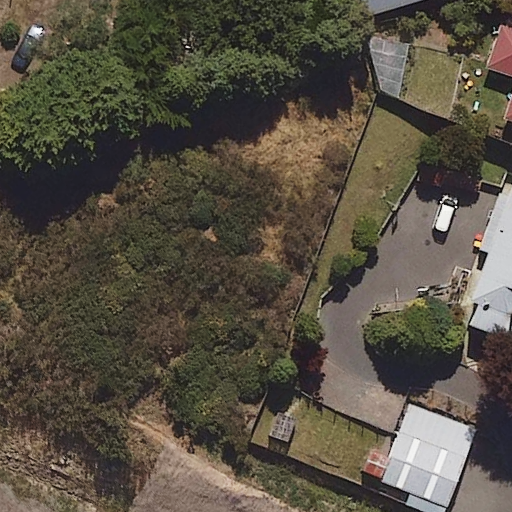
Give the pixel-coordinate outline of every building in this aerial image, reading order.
[(363,0),(368,17),(434,0),(363,0)] [(511,14),(505,12),(484,74),(511,83),(511,98),(501,130),(511,133),(511,14)] [(410,47),(377,40),(368,93),(400,99),(410,47)] [(511,201),(466,320),(511,338),(511,201)] [(446,511),(480,428),(411,400),(377,483),(407,495),(403,506),(417,511),(446,511)]
